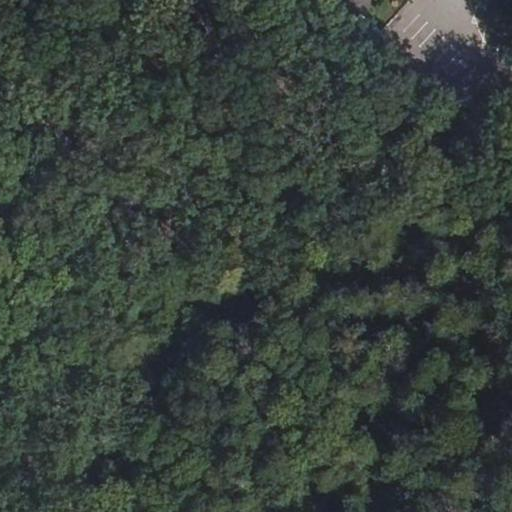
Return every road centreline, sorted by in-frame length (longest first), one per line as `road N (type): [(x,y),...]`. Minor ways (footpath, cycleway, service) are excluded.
road 1 (track): [(393,511),(393,304),(480,105)]
road 2 (track): [(0,176),(156,328)]
